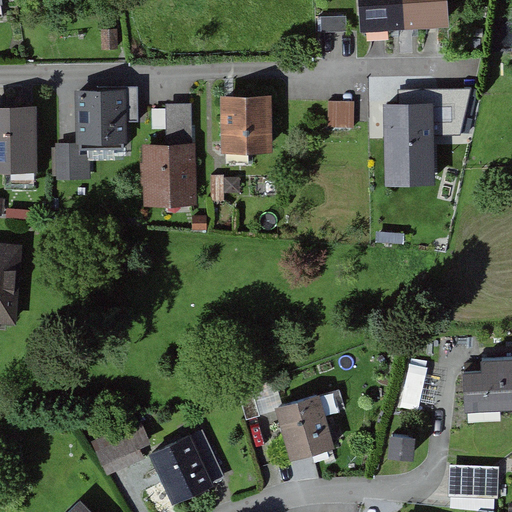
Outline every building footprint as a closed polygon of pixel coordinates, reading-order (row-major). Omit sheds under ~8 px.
[(449,0),(358,0),(360,31),(382,30),(437,28),(450,27),(449,0)] [(441,80),(394,81),(395,129),(442,129),(441,80)] [(445,142),(470,145),(481,89),(470,87),(466,105),(450,104),(445,142)] [(274,147),(273,96),(227,97),(228,148),(274,147)] [(128,99),(84,101),(85,138),(129,137),(128,99)] [(358,124),(358,100),(333,100),(334,124),(358,124)] [(200,200),(195,105),(169,106),(171,147),(150,148),(153,203),(200,200)] [(37,158),(36,106),(0,107),(0,165),(15,165),(15,159),(37,158)] [(391,157),(391,138),(374,138),(374,158),(391,157)] [(88,174),(86,144),(67,146),(69,175),(88,174)] [(231,197),(228,172),(215,173),(217,198),(231,197)] [(0,316),(22,318),(24,294),(19,294),(22,247),(0,244),(0,316)] [(511,356),(488,357),(488,369),(469,370),(471,406),(511,404),(511,356)] [(258,388),(244,391),(252,419),(258,417),(265,415),(258,388)] [(321,394),(282,405),(297,456),(336,445),(321,394)] [(142,422),(99,440),(108,460),(142,445),(150,442),(142,422)] [(193,434),(216,482),(228,476),(205,428),(193,434)] [(193,434),(157,451),(179,499),(216,482),(193,434)] [(417,436),(393,435),(392,452),(416,454),(417,436)] [(142,445),(108,460),(112,471),(147,456),(142,445)] [(502,466),(454,464),(453,481),(452,493),(501,495),(502,466)] [(90,511),(82,503),(71,511),(90,511)]
